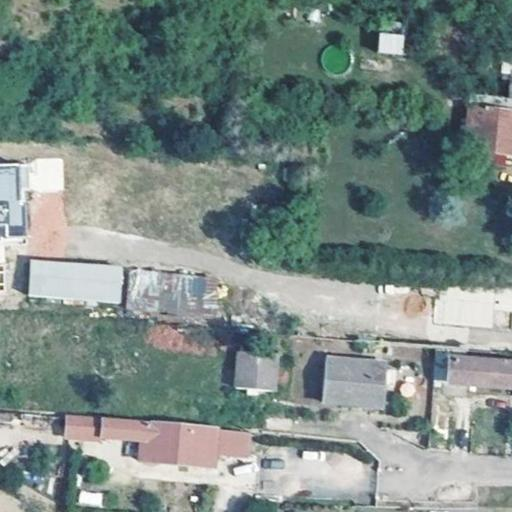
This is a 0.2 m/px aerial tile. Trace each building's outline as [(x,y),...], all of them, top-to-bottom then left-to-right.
[(378,33),(378,54),(403,54),(403,34),(378,33)] [(328,46),(320,64),(341,74),(349,56),(328,46)] [(511,68),(501,68),(500,95),(511,96),(511,68)] [(508,110),(480,107),(479,115),(508,117),(508,110)] [(479,115),(460,113),(457,146),(511,150),(511,117),(508,117),(479,115)] [(0,234),(29,233),(26,162),(0,163),(0,234)] [(31,258),(27,295),(120,304),(123,266),(31,258)] [(213,319),(219,279),(130,266),(124,306),(213,319)] [(511,329),(511,288),(447,284),(447,292),(434,291),(432,323),(493,327),(494,309),(511,310),(511,314),(511,329)] [(411,303),(294,294),(291,335),(351,340),(352,329),(408,334),(411,303)] [(269,357),(233,355),(231,386),(268,388),(269,357)] [(511,362),(444,357),(443,380),(511,385),(511,362)] [(378,362),(319,359),(317,401),(377,404),(378,362)] [(63,416),(50,415),(48,432),(61,433),(62,433),(63,416)] [(211,429),(99,420),(97,436),(137,440),(136,460),(204,465),(209,462),(210,448),(240,451),(241,432),(211,429)] [(286,494),(288,477),(255,474),(253,491),(286,494)] [(78,490),(77,504),(101,506),(102,492),(78,490)]
